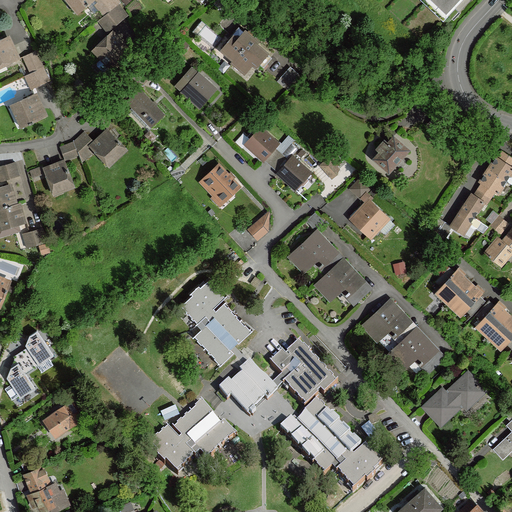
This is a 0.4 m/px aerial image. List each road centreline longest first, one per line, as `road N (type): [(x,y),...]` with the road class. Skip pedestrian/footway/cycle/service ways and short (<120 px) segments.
road 1 (residential): [(493,511),(253,255)]
road 2 (tertiary): [(499,0),(465,38),(457,68),(472,105),(511,125)]
road 3 (unknown): [(53,96),(70,130),(142,58),(136,44)]
